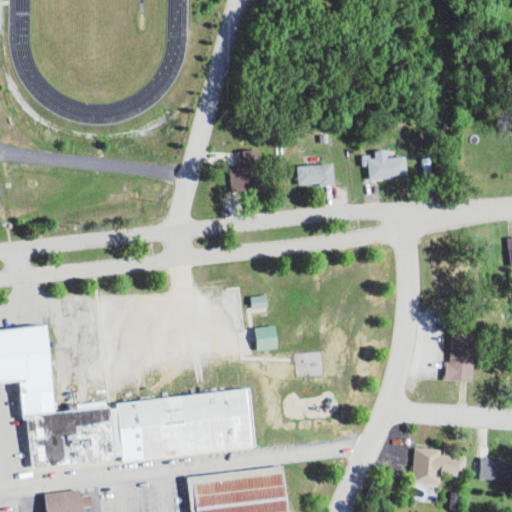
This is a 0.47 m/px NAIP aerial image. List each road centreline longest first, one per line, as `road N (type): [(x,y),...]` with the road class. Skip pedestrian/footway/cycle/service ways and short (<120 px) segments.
road 1 (residential): [(489,209),(342,242),(0,279)]
road 2 (residential): [(0,251),(180,229),(489,209)]
road 3 (residential): [(340,511),(390,412),(405,278),(397,211)]
road 4 (residential): [(180,229),(240,0)]
road 5 (residential): [(511,419),(390,412)]
